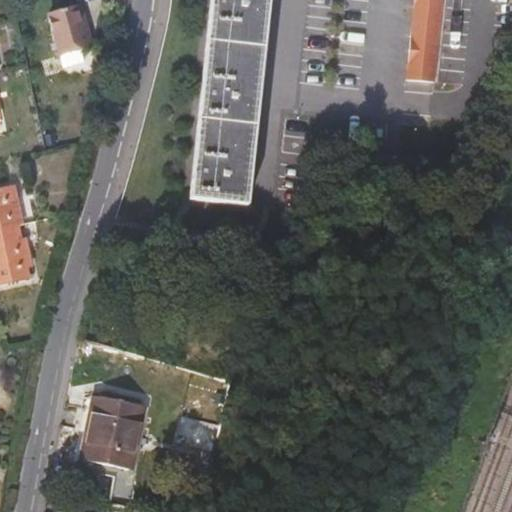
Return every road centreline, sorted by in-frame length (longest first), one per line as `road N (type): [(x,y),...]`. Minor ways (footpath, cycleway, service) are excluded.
road 1 (secondary): [(27,511),(72,288),(124,119),(146,0)]
road 2 (residential): [(285,0),(265,210)]
